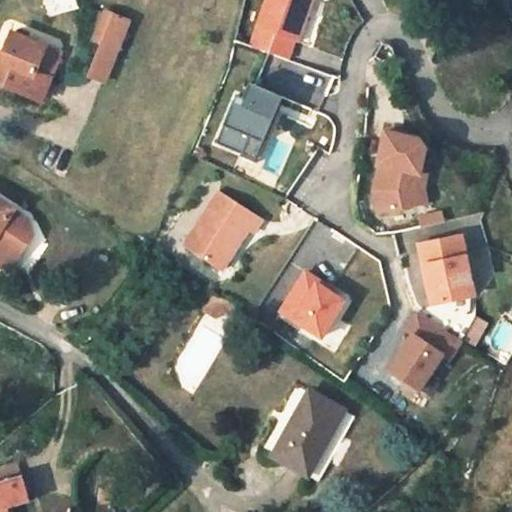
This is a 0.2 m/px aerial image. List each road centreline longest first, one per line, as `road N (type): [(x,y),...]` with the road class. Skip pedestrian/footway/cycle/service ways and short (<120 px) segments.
road 1 (residential): [(336,198),(358,65),(375,27),(407,35),(427,91),(456,133),(499,137),(511,128)]
road 2 (residential): [(0,313),(111,388),(200,476)]
